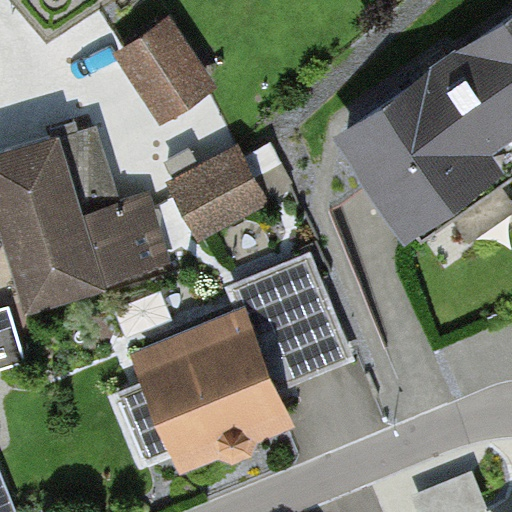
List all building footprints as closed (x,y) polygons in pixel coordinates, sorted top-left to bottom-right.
[(511,2),(346,116),(423,228),(511,166),(511,2)] [(215,84),(176,20),(123,52),(162,116),(215,84)] [(97,123),(0,151),(0,201),(29,301),(167,260),(148,194),(120,202),(97,123)] [(247,150),(178,186),(207,240),(276,203),(247,150)] [(258,298),(291,378),(349,354),(317,274),(304,279),(297,263),(287,267),(294,283),(258,298)] [(0,300),(0,363),(31,354),(13,297),(0,300)] [(283,413),(242,316),(144,357),(153,378),(119,393),(146,458),(180,444),(185,454),(218,440),(220,446),(232,451),(248,445),(253,432),(251,427),(283,413)] [(0,511),(14,511),(0,476),(0,511)] [(422,497),(427,511),(451,511),(478,501),(469,478),(422,497)]
